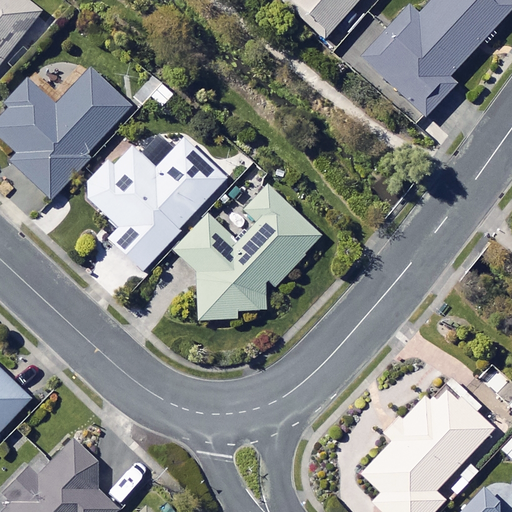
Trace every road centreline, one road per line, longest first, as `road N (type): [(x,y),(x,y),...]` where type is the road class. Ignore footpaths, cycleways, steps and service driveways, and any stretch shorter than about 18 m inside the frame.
road 1 (residential): [(275,401),(333,353),(511,129)]
road 2 (residential): [(0,258),(140,385),(207,414)]
